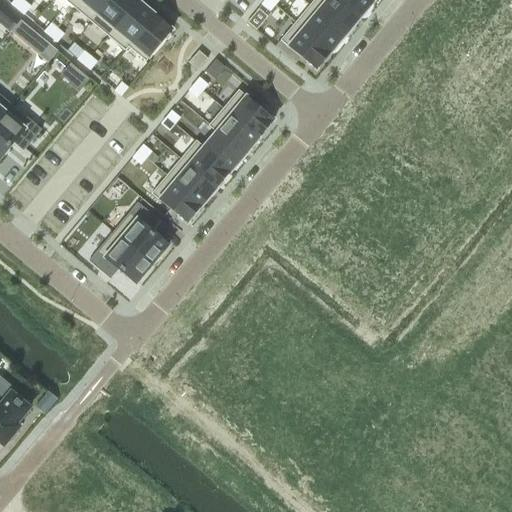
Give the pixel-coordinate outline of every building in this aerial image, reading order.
[(21,0),(13,0),(10,4),(16,10),(23,2),(21,0)] [(63,0),(74,9),(81,0),(63,0)] [(81,0),(74,9),(91,23),(110,0),(81,0)] [(135,0),(110,0),(91,23),(108,37),(138,2),(135,0)] [(267,0),(264,0),(260,5),(269,12),(274,6),(267,0)] [(333,0),(313,0),(308,7),(343,37),(357,20),(333,0)] [(368,0),(333,0),(357,20),(372,3),(368,0)] [(23,2),(16,10),(23,15),(30,7),(23,2)] [(138,2),(108,37),(124,51),(127,47),(128,48),(154,16),(138,2)] [(308,7),(294,24),(329,54),(343,37),(308,7)] [(154,16),(128,48),(145,62),(171,30),(154,16)] [(50,24),(43,32),(49,37),(56,29),(50,24)] [(294,24),(279,41),(315,71),(329,54),(294,24)] [(56,29),(49,37),(56,43),(63,35),(56,29)] [(192,57),(187,63),(196,71),(201,65),(207,59),(198,51),(192,57)] [(83,52),(76,60),(83,65),(89,57),(83,52)] [(89,57),(83,65),(89,71),(96,62),(89,57)] [(198,78),(193,85),(201,92),(207,85),(198,78)] [(120,83),(114,91),(120,97),(127,88),(120,83)] [(193,85),(188,91),(196,98),(201,92),(193,85)] [(237,91),(223,108),(258,138),(273,121),(237,91)] [(5,113),(0,118),(0,157),(12,143),(22,152),(40,130),(10,105),(4,112),(5,113)] [(223,108),(207,126),(215,133),(216,132),(244,155),(258,138),(223,108)] [(171,111),(165,118),(173,125),(179,118),(171,111)] [(165,118),(160,124),(168,131),(173,125),(165,118)] [(202,147),(201,149),(229,172),(244,155),(216,132),(215,133),(202,147)] [(195,141),(179,160),(215,189),(229,172),(201,149),(202,147),(195,141)] [(142,145),(137,152),(145,159),(150,152),(142,145)] [(137,152),(131,158),(140,165),(145,159),(137,152)] [(179,160),(165,177),(200,207),(215,189),(179,160)] [(165,177),(150,194),(186,224),(200,207),(165,177)] [(137,203),(112,233),(151,265),(167,246),(150,231),(158,221),(137,203)] [(112,233),(88,262),(109,280),(117,270),(135,284),(151,265),(112,233)] [(0,444),(2,446),(19,427),(15,424),(29,408),(10,392),(0,403),(0,444)]
